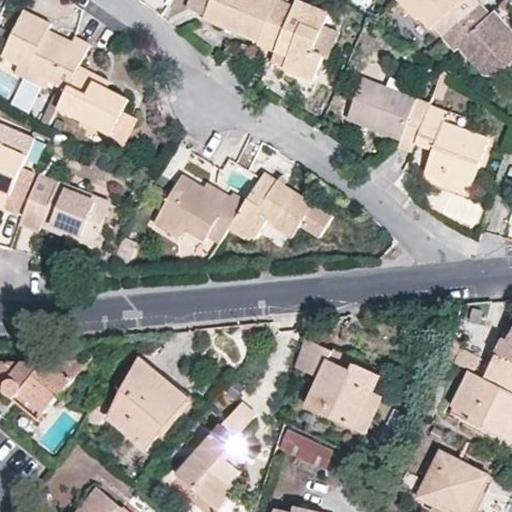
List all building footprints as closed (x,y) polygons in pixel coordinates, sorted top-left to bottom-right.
[(207,16),(212,0),(194,0),(191,9),(207,16)] [(212,0),(207,16),(206,18),(261,41),(277,1),(275,0),(212,0)] [(281,0),(277,0),(277,1),(261,41),(259,44),(276,51),(290,56),(286,69),(316,80),(326,57),(315,52),(331,14),(299,0),(297,6),(281,0)] [(436,29),(465,0),(401,0),(420,19),(424,16),(436,29)] [(479,0),(465,0),(436,29),(444,38),(446,36),(483,4),(479,0)] [(511,28),(497,12),(494,15),(483,4),(446,36),(458,50),(463,47),(487,74),(500,77),(511,65),(511,28)] [(4,55),(20,63),(53,80),(70,88),(81,66),(92,44),(77,36),(72,43),(50,31),(52,25),(27,11),(4,55)] [(276,51),(272,63),(286,69),(290,56),(276,51)] [(20,63),(16,72),(48,89),(53,80),(20,63)] [(81,66),(70,88),(60,107),(114,135),(131,100),(110,89),(96,81),(99,75),(81,66)] [(110,89),(113,82),(99,75),(96,81),(110,89)] [(365,79),(349,119),(403,139),(401,145),(415,151),(417,143),(432,104),(365,79)] [(417,143),(436,150),(428,172),(474,189),(492,140),(446,122),(450,111),(432,104),(417,143)] [(127,142),(140,116),(127,109),(114,135),(127,142)] [(0,143),(29,157),(38,138),(0,121),(0,143)] [(25,167),(29,157),(0,143),(0,205),(7,209),(15,191),(25,167)] [(173,147),(171,166),(185,168),(187,149),(173,147)] [(26,196),(36,172),(25,167),(15,191),(26,196)] [(235,193),(230,198),(187,171),(156,220),(172,231),(178,222),(207,240),(209,236),(220,242),(230,228),(248,200),(235,193)] [(322,236),(336,216),(266,172),(263,178),(248,200),(230,228),(249,240),(259,238),(270,221),(294,237),(303,224),(322,236)] [(428,172),(425,180),(471,195),(474,189),(428,172)] [(96,246),(114,202),(42,173),(22,222),(43,232),(45,226),(96,246)] [(19,213),(26,196),(15,191),(7,209),(19,213)] [(117,255),(125,258),(132,242),(124,238),(117,255)] [(244,325),(256,336),(260,323),(244,325)] [(511,323),(507,335),(502,333),(483,373),(511,387),(511,323)] [(442,341),(446,339),(458,345),(460,339),(445,332),(442,341)] [(326,357),(332,346),(304,333),(294,362),(318,374),(326,357)] [(451,358),(458,345),(446,339),(442,341),(438,352),(451,358)] [(451,358),(467,366),(474,352),(458,345),(451,358)] [(354,363),(357,358),(332,346),(326,357),(351,369),(354,363)] [(187,397),(141,355),(110,414),(146,446),(187,397)] [(318,374),(305,402),(353,425),(370,390),(378,375),(354,363),(351,369),(326,357),(318,374)] [(24,393),(47,414),(88,366),(83,362),(49,362),(42,369),(35,362),(0,362),(0,385),(15,397),(20,397),(24,393)] [(467,366),(450,400),(469,410),(466,415),(501,432),(511,411),(511,387),(483,373),(467,366)] [(236,398),(247,384),(237,376),(226,390),(236,398)] [(353,425),(364,430),(380,394),(370,390),(353,425)] [(95,417),(100,419),(108,403),(94,395),(90,403),(86,409),(83,415),(94,420),(95,417)] [(242,396),(177,468),(216,504),(237,482),(230,475),(239,465),(228,455),(236,447),(228,440),(236,431),(256,409),(242,396)] [(83,400),(80,405),(86,409),(90,403),(83,400)] [(450,400),(448,405),(466,415),(469,410),(450,400)] [(511,411),(501,432),(510,437),(511,433),(511,411)] [(291,430),(282,449),(328,469),(336,451),(291,430)] [(236,447),(244,438),(236,431),(228,440),(236,447)] [(416,493),(453,511),(462,511),(476,485),(481,488),(489,473),(439,448),(416,493)] [(417,474),(404,467),(397,481),(410,488),(417,474)] [(131,511),(98,484),(74,511),(131,511)] [(469,511),(481,488),(476,485),(462,511),(469,511)] [(326,511),(328,508),(294,500),(292,508),(275,504),(273,511),(326,511)]
